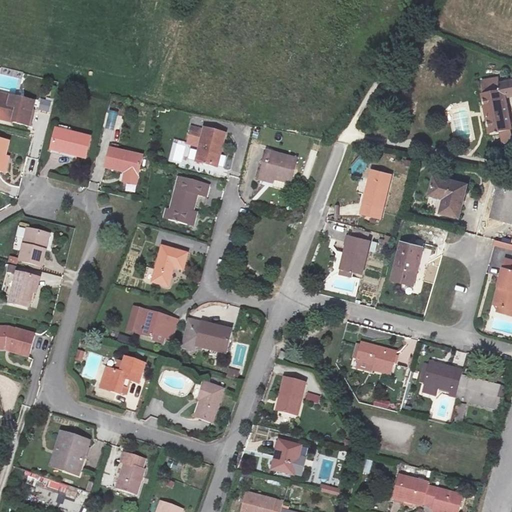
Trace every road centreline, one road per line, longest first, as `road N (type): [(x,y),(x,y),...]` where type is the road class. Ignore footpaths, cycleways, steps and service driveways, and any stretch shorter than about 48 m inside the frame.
road 1 (residential): [(38,196),(105,216),(57,392),(227,459)]
road 2 (residential): [(484,244),(461,341),(288,294)]
road 3 (residential): [(230,193),(205,290),(279,315)]
road 4 (track): [(341,142),(425,0)]
road 5 (residential): [(341,142),(288,294)]
road 6 (residential): [(279,315),(227,459)]
